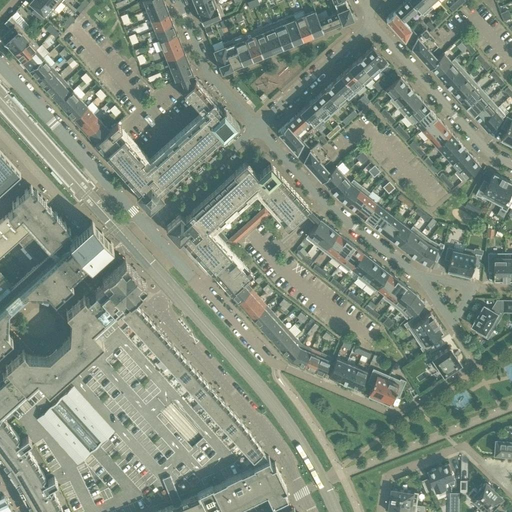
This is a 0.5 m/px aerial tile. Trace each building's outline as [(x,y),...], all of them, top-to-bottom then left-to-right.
[(54,9),(43,0),(31,0),(29,3),(35,8),(40,12),(45,17),(46,18),(54,9)] [(59,0),(43,0),(54,9),(61,1),(59,0)] [(142,0),(147,10),(164,3),(162,0),(142,0)] [(201,0),(195,3),(199,13),(220,4),(217,0),(201,0)] [(339,0),(334,2),(338,11),(342,22),(353,18),(345,0),(339,0)] [(410,0),(405,0),(402,3),(411,14),(415,18),(421,13),(424,16),(410,0)] [(424,0),(410,0),(424,16),(432,8),(424,0)] [(424,0),(432,8),(430,5),(435,0),(424,0)] [(459,6),(455,2),(449,7),(453,11),(459,6)] [(147,10),(151,20),(168,13),(164,3),(147,10)] [(426,62),(436,74),(454,58),(451,60),(443,52),(437,58),(434,54),(432,51),(438,46),(433,41),(435,39),(425,28),(417,35),(404,20),(411,14),(402,3),(386,18),(426,62)] [(84,8),(80,4),(76,9),(80,12),(84,8)] [(220,4),(199,13),(203,23),(224,15),(220,4)] [(31,12),(36,16),(40,12),(35,8),(31,12)] [(302,10),(292,14),(302,39),(312,34),(304,15),(302,10)] [(314,11),(304,15),(312,34),(322,30),(314,11)] [(315,11),(314,11),(322,30),(342,22),(338,11),(318,19),(315,11)] [(445,11),(439,16),(442,20),(448,14),(445,11)] [(40,12),(36,16),(41,21),(45,17),(40,12)] [(151,20),(155,30),(172,23),(168,13),(151,20)] [(292,14),(282,18),(292,43),(302,39),(292,14)] [(0,36),(0,37),(7,45),(24,30),(11,15),(4,23),(9,28),(0,36)] [(70,15),(66,20),(70,24),(74,19),(70,15)] [(442,20),(439,16),(433,21),(436,25),(442,20)] [(230,18),(224,20),(226,26),(232,24),(230,18)] [(282,18),(272,22),(282,47),(292,43),(282,18)] [(70,24),(66,20),(61,25),(65,29),(70,24)] [(226,26),(224,20),(218,22),(220,29),(226,26)] [(426,24),(431,30),(434,27),(429,21),(426,24)] [(272,22),(262,26),(272,51),(282,47),(272,22)] [(155,30),(159,40),(176,33),(172,23),(155,30)] [(46,28),(50,33),(54,29),(49,24),(46,28)] [(204,27),(207,35),(213,33),(210,25),(204,27)] [(262,26),(252,30),(262,55),(272,51),(262,26)] [(54,29),(50,33),(55,37),(59,33),(54,29)] [(7,45),(15,53),(32,38),(24,30),(7,45)] [(252,30),(242,34),(252,59),(262,55),(252,30)] [(159,40),(163,50),(180,43),(176,33),(159,40)] [(242,34),(232,39),(242,63),(252,59),(242,34)] [(15,53),(22,61),(39,46),(32,38),(15,53)] [(461,42),(466,48),(470,44),(464,38),(461,42)] [(232,39),(222,43),(232,67),(242,63),(232,39)] [(163,50),(167,60),(184,53),(180,43),(163,50)] [(232,67),(222,43),(223,46),(213,50),(222,71),(232,67)] [(470,44),(466,48),(471,54),(475,50),(470,44)] [(373,45),(365,53),(381,71),(389,63),(386,60),(381,54),(373,45)] [(29,70),(43,57),(36,49),(39,47),(39,46),(22,61),(29,70)] [(167,60),(171,70),(188,63),(184,53),(167,60)] [(365,53),(356,60),(370,75),(372,78),(381,71),(365,53)] [(475,57),(481,63),(484,60),(479,54),(475,57)] [(30,70),(37,78),(51,66),(44,57),(43,57),(29,70),(30,70)] [(436,74),(444,82),(461,66),(454,58),(436,74)] [(370,75),(356,60),(348,67),(364,85),(372,78),(370,75)] [(484,60),(481,63),(486,69),(490,66),(484,60)] [(117,123),(95,143),(139,191),(136,194),(149,208),(163,195),(159,191),(160,190),(159,190),(156,187),(164,180),(167,183),(174,178),(184,169),(206,149),(216,140),(221,135),(222,137),(236,124),(224,110),(222,111),(195,81),(191,85),(189,81),(187,76),(193,73),(188,63),(171,70),(175,80),(181,78),(183,84),(185,90),(184,91),(201,111),(200,112),(203,115),(150,162),(146,166),(141,161),(144,158),(119,130),(122,127),(117,123)] [(37,78),(44,86),(58,74),(51,66),(37,78)] [(444,82),(451,90),(469,74),(461,66),(444,82)] [(348,67),(340,75),(356,93),(364,85),(348,67)] [(395,70),(390,74),(395,80),(400,75),(395,70)] [(490,74),(495,80),(499,76),(493,70),(490,74)] [(44,86),(52,94),(66,82),(58,74),(44,86)] [(451,90),(458,98),(476,82),(469,74),(451,90)] [(340,75),(332,82),(348,100),(356,93),(340,75)] [(389,99),(389,100),(407,84),(400,75),(395,80),(385,89),(392,97),(389,99)] [(499,76),(495,80),(500,86),(504,82),(499,76)] [(379,80),(376,82),(381,88),(384,85),(379,80)] [(52,94),(59,102),(73,90),(66,82),(52,94)] [(332,82),(324,89),(340,107),(348,100),(332,82)] [(381,88),(376,82),(373,85),(378,91),(381,88)] [(458,98),(465,106),(483,90),(476,82),(458,98)] [(389,100),(397,108),(414,92),(407,84),(389,100)] [(324,89),(316,96),(332,114),(340,107),(324,89)] [(59,102),(66,110),(80,98),(73,90),(59,102)] [(465,106),(473,114),(490,98),(483,90),(465,106)] [(397,108),(404,116),(422,100),(414,92),(397,108)] [(11,97),(22,108),(24,106),(13,95),(11,97)] [(364,95),(361,98),(366,104),(369,101),(364,95)] [(316,96),(308,104),(324,121),(332,114),(316,96)] [(66,110),(73,118),(87,106),(80,98),(66,110)] [(366,104),(361,98),(358,100),(363,106),(366,104)] [(473,114),(480,122),(495,109),(498,106),(490,98),(473,114)] [(373,104),(378,110),(382,106),(377,100),(373,104)] [(404,116),(411,124),(429,108),(422,100),(404,116)] [(308,104),(300,111),(313,126),(321,119),(324,122),(324,121),(308,104)] [(73,118),(80,126),(94,114),(87,106),(73,118)] [(381,112),(386,118),(390,114),(384,108),(381,112)] [(414,122),(421,129),(436,116),(429,108),(411,124),(414,122)] [(495,109),(480,122),(487,131),(502,117),(495,109)] [(353,110),(347,115),(351,119),(357,113),(353,110)] [(318,176),(328,187),(343,174),(336,165),(329,171),(327,168),(324,164),(330,159),(326,154),(327,152),(318,141),(310,149),(296,133),(303,127),(307,131),(313,126),(300,111),(278,131),(318,176)] [(80,126),(88,134),(102,122),(94,114),(80,126)] [(390,114),(386,118),(391,123),(395,120),(390,114)] [(351,119),(347,115),(342,120),(345,124),(351,119)] [(421,129),(428,137),(443,124),(436,116),(421,129)] [(500,139),(511,145),(511,142),(511,120),(511,119),(506,116),(500,127),(505,130),(500,139)] [(88,134),(95,143),(117,123),(117,122),(109,130),(102,122),(88,134)] [(337,124),(331,130),(335,133),(341,128),(337,124)] [(395,128),(400,134),(404,130),(399,124),(395,128)] [(428,137),(436,145),(451,132),(443,124),(428,137)] [(335,133),(331,130),(326,135),(329,139),(335,133)] [(404,130),(400,134),(406,140),(409,136),(404,130)] [(436,145),(443,153),(458,140),(451,132),(436,145)] [(318,137),(323,143),(327,141),(321,135),(318,137)] [(409,144),(415,150),(418,146),(413,140),(409,144)] [(443,153),(450,161),(465,148),(458,140),(443,153)] [(418,146),(415,150),(420,156),(424,152),(418,146)] [(450,161),(457,169),(472,156),(465,148),(450,161)] [(0,191),(16,177),(20,174),(0,150),(0,191)] [(356,157),(359,160),(365,155),(362,152),(356,157)] [(365,155),(359,160),(362,163),(367,158),(365,155)] [(472,156),(457,169),(454,172),(462,181),(480,165),(472,156)] [(424,160),(429,166),(433,163),(427,157),(424,160)] [(181,238),(230,293),(253,273),(249,269),(246,271),(208,228),(217,219),(219,222),(256,188),(280,215),(282,213),(287,219),(283,223),(287,228),(305,211),(306,211),(306,212),(311,217),(316,221),(316,222),(317,222),(305,237),(314,244),(329,225),(320,218),(319,219),(319,218),(314,213),(309,209),(309,208),(281,176),(281,175),(270,164),(257,175),(245,162),(234,172),(234,173),(224,182),(224,183),(203,201),(184,218),(180,214),(165,227),(178,241),(181,238)] [(433,163),(429,166),(434,172),(438,169),(433,163)] [(368,170),(371,173),(377,168),(374,165),(368,170)] [(377,168),(371,173),(374,176),(380,171),(377,168)] [(50,172),(60,183),(63,181),(52,170),(50,172)] [(481,196),(490,201),(504,178),(493,172),(488,182),(483,179),(475,194),(480,197),(481,196)] [(438,176),(444,182),(447,179),(442,173),(438,176)] [(328,187),(337,197),(353,179),(350,182),(343,174),(328,187)] [(511,182),(504,178),(490,201),(501,207),(500,208),(506,211),(511,199),(511,194),(509,193),(511,187),(511,182)] [(337,197),(347,204),(362,185),(353,179),(337,197)] [(447,179),(444,182),(449,188),(453,184),(447,179)] [(383,187),(386,190),(392,184),(389,181),(383,187)] [(392,184),(386,190),(388,193),(394,187),(392,184)] [(347,204),(355,211),(370,192),(362,185),(347,204)] [(89,263),(90,265),(106,250),(113,244),(106,237),(92,221),(86,227),(72,239),(66,233),(67,232),(61,226),(65,222),(56,212),(52,216),(42,204),(46,201),(37,191),(33,194),(27,188),(12,202),(15,206),(0,220),(0,348),(3,345),(4,345),(12,337),(7,332),(9,309),(10,308),(10,309),(27,293),(26,293),(27,292),(50,294),(52,296),(55,299),(63,291),(64,290),(64,291),(73,283),(70,280),(89,263)] [(355,211),(364,218),(376,202),(368,196),(370,192),(355,211)] [(397,197),(403,202),(406,198),(400,194),(397,197)] [(406,198),(403,202),(410,207),(413,203),(406,198)] [(364,218),(372,224),(385,209),(376,202),(364,218)] [(228,240),(232,245),(269,212),(264,207),(228,240)] [(414,211),(420,216),(423,212),(417,207),(414,211)] [(372,224),(381,231),(393,215),(385,209),(372,224)] [(423,212),(420,216),(427,221),(430,217),(423,212)] [(381,231),(389,238),(402,222),(393,215),(381,231)] [(435,221),(432,218),(427,224),(430,227),(435,221)] [(389,238),(398,244),(413,225),(412,225),(410,228),(402,222),(389,238)] [(337,232),(329,225),(314,244),(322,251),(337,232)] [(398,244),(406,251),(421,232),(413,225),(398,244)] [(227,239),(228,239),(218,228),(215,231),(221,237),(225,242),(227,239)] [(346,238),(337,232),(322,251),(331,257),(346,238)] [(406,251),(416,259),(429,239),(421,232),(406,251)] [(354,245),(346,238),(331,257),(339,264),(354,245)] [(429,239),(416,259),(428,265),(431,259),(436,261),(442,250),(437,247),(439,244),(429,239)] [(363,252),(354,245),(339,264),(348,271),(363,252)] [(447,271),(458,274),(463,252),(452,249),(453,248),(447,246),(444,259),(449,260),(447,271)] [(301,259),(302,260),(305,256),(299,250),(296,253),(301,259)] [(371,258),(363,252),(348,271),(351,268),(359,274),(356,277),(357,277),(371,258)] [(463,252),(458,274),(470,276),(472,266),(478,267),(481,254),(475,253),(475,254),(463,252)] [(505,279),(505,252),(487,252),(487,271),(493,271),(493,279),(495,279),(495,280),(500,280),(500,279),(505,279)] [(305,256),(302,260),(308,265),(311,261),(305,256)] [(0,455),(7,465),(15,478),(19,485),(18,486),(26,499),(27,499),(33,511),(226,511),(225,510),(226,508),(266,490),(272,502),(287,494),(283,487),(286,485),(274,461),(272,463),(268,455),(267,456),(266,454),(263,449),(262,448),(251,433),(251,432),(248,429),(241,419),(233,411),(133,299),(133,300),(132,299),(132,300),(127,305),(126,305),(122,309),(119,307),(123,303),(124,303),(124,302),(130,297),(130,296),(140,288),(147,282),(125,257),(118,264),(102,278),(105,281),(86,298),(86,297),(85,299),(81,302),(79,299),(71,306),(74,310),(69,315),(71,316),(69,337),(56,349),(49,355),(28,354),(27,353),(22,358),(18,354),(10,361),(13,364),(10,367),(9,367),(8,368),(0,375),(0,455)] [(380,265),(371,258),(357,277),(365,284),(380,265)] [(312,268),(319,273),(322,269),(315,264),(312,268)] [(389,272),(380,265),(365,284),(374,291),(389,272)] [(322,269),(319,273),(325,278),(328,274),(322,269)] [(397,278),(389,272),(374,291),(376,288),(384,294),(382,297),(397,278)] [(230,293),(238,301),(252,289),(245,281),(253,273),(230,293)] [(329,282),(336,286),(339,283),(332,278),(329,282)] [(406,285),(397,278),(382,297),(391,304),(406,285)] [(339,283),(336,286),(342,291),(345,287),(339,283)] [(415,293),(406,285),(391,304),(399,310),(415,293)] [(238,301),(245,309),(259,297),(252,289),(238,301)] [(346,295),(353,300),(356,296),(350,291),(346,295)] [(424,302),(415,293),(399,310),(406,318),(424,302)] [(356,296),(353,300),(359,305),(362,301),(356,296)] [(245,309),(252,317),(266,305),(259,297),(245,309)] [(364,308),(370,313),(373,309),(367,304),(364,308)] [(252,317),(260,325),(274,313),(266,305),(252,317)] [(486,337),(487,338),(488,337),(487,337),(492,329),(493,328),(492,328),(489,326),(493,319),(496,314),(497,313),(496,312),(498,310),(498,309),(497,308),(494,306),(493,305),(492,306),(493,306),(491,309),(484,305),(483,305),(483,306),(474,320),(472,324),(471,325),(472,326),(472,325),(477,328),(476,330),(476,331),(476,332),(477,331),(478,332),(486,337)] [(373,309),(370,313),(376,318),(379,314),(373,309)] [(408,328),(414,337),(436,322),(430,312),(421,318),(417,313),(403,323),(407,328),(408,328)] [(260,325),(267,333),(281,321),(274,313),(260,325)] [(382,322),(385,325),(391,319),(388,317),(382,322)] [(391,319),(385,325),(388,328),(394,322),(391,319)] [(267,333),(274,341),(288,329),(281,321),(267,333)] [(436,322),(414,337),(421,346),(420,347),(423,352),(437,343),(434,338),(443,332),(436,322)] [(295,323),(289,327),(295,334),(301,329),(295,323)] [(274,341),(281,350),(295,337),(288,329),(274,341)] [(286,354),(291,360),(302,344),(295,337),(281,350),(285,354),(286,354)] [(303,366),(303,365),(311,348),(302,344),(291,360),(298,363),(297,363),(303,366)] [(456,356),(454,353),(450,347),(449,346),(448,346),(432,357),(431,358),(432,359),(432,358),(443,374),(443,375),(444,375),(460,364),(461,363),(460,363),(456,356)] [(303,365),(313,370),(321,352),(311,348),(303,365)] [(321,352),(313,370),(324,374),(331,357),(321,352)] [(328,376),(339,380),(347,362),(336,357),(328,376)] [(339,380),(349,385),(356,366),(347,362),(339,380)] [(356,366),(349,385),(359,389),(367,371),(356,366)] [(368,395),(378,399),(389,375),(373,368),(367,382),(372,385),(368,395)] [(389,375),(378,399),(389,404),(394,394),(399,396),(406,380),(400,378),(399,379),(389,375)] [(511,440),(497,439),(495,454),(511,454),(511,440)] [(443,464),(440,465),(437,466),(437,467),(429,470),(435,484),(437,490),(440,489),(447,486),(444,481),(448,479),(450,485),(455,483),(455,476),(449,462),(443,465),(443,464)] [(432,489),(428,478),(422,481),(427,492),(432,489)] [(477,508),(477,509),(496,489),(487,481),(478,490),(474,487),(468,494),(480,505),(477,508)] [(392,488),(390,500),(417,504),(419,492),(392,488)] [(496,489),(477,509),(480,511),(490,511),(505,497),(496,489)] [(450,492),(450,511),(459,511),(459,492),(452,492),(451,492),(450,492)] [(4,495),(0,496),(0,511),(2,511),(11,509),(4,495)] [(415,511),(417,504),(390,500),(388,511),(415,511)]
